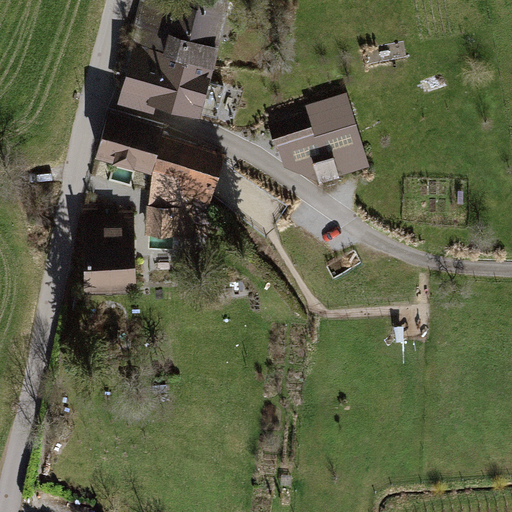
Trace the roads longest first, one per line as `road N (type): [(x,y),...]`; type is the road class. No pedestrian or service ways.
road 1 (residential): [(119,0),(8,511)]
road 2 (track): [(98,91),(189,117),(380,243),(454,267),(511,269)]
